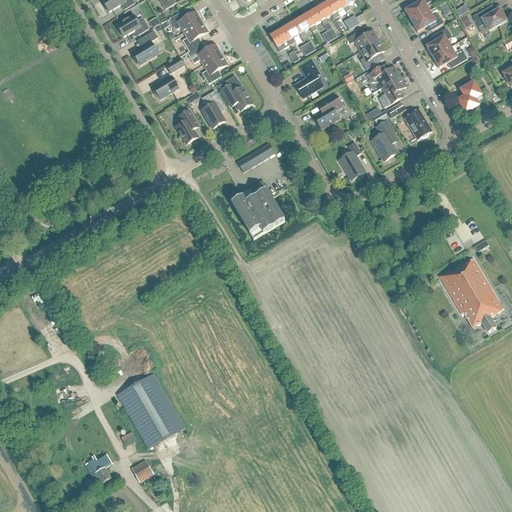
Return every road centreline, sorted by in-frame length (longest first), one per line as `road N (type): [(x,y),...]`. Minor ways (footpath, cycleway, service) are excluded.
road 1 (residential): [(172,176),(66,0)]
road 2 (unclassified): [(16,268),(172,176)]
road 3 (residential): [(455,141),(372,0)]
road 4 (residential): [(336,208),(455,141)]
road 5 (residential): [(172,176),(277,114)]
